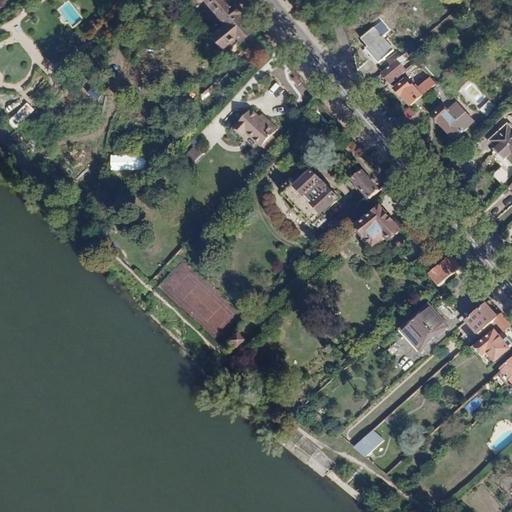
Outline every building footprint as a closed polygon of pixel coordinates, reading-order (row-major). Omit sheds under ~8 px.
[(246,36),(256,27),(233,0),(208,0),(221,14),(218,17),(225,25),(216,33),(225,44),(241,30),(246,36)] [(381,22),(362,39),(368,46),(366,49),(378,62),(392,49),(381,36),(387,30),(381,22)] [(257,68),(271,56),(259,42),(245,53),(257,68)] [(404,70),(396,60),(381,72),(390,82),(404,70)] [(218,80),(222,90),(235,83),(231,74),(218,80)] [(396,87),(411,104),(435,83),(429,76),(417,88),(413,83),(411,85),(406,78),(396,87)] [(87,94),(98,100),(101,93),(90,88),(87,94)] [(319,99),(311,108),(330,130),(338,122),(319,99)] [(488,100),(480,110),(487,115),(495,105),(488,100)] [(397,116),(403,124),(417,111),(411,104),(397,116)] [(453,115),(443,105),(433,115),(455,138),(468,126),(456,112),(453,115)] [(266,123),(259,117),(251,109),(234,126),(243,135),(246,131),(262,146),(272,134),(278,128),(269,120),(266,123)] [(263,113),(259,117),(266,123),(269,120),(263,113)] [(511,127),(508,123),(491,139),(498,147),(493,151),(509,169),(506,172),(511,176),(511,175),(511,127)] [(340,133),(345,129),(340,124),(335,128),(340,133)] [(272,134),(262,146),(267,150),(277,139),(272,134)] [(190,148),(186,157),(197,162),(201,152),(190,148)] [(110,155),(110,170),(145,170),(145,155),(110,155)] [(492,175),(501,185),(510,177),(501,167),(492,175)] [(370,200),(379,190),(363,171),(353,180),(356,184),(353,186),(359,193),(362,190),(370,200)] [(314,226),(317,229),(324,223),(322,220),(324,218),(321,215),(337,201),(312,172),(296,187),(293,183),(291,185),(289,183),(285,183),(283,184),(282,187),(282,189),(283,192),(281,194),(312,229),(314,226)] [(402,232),(382,208),(359,227),(376,247),(387,237),(391,241),(402,232)] [(440,286),(463,265),(452,253),(430,274),(440,286)] [(485,302),(466,319),(479,333),(494,320),(498,316),(485,302)] [(448,324),(429,303),(403,326),(422,347),(448,324)] [(498,316),(494,320),(504,332),(511,325),(511,324),(502,313),(498,316)] [(493,330),(474,346),(483,357),(486,354),(494,363),(510,349),(510,348),(511,346),(511,343),(506,337),(501,341),(493,330)] [(235,333),(227,340),(232,347),(240,340),(235,333)] [(511,359),(502,369),(511,381),(511,359)] [(347,440),(354,446),(372,429),(367,422),(347,440)] [(364,459),(384,441),(373,429),(353,447),(364,459)]
